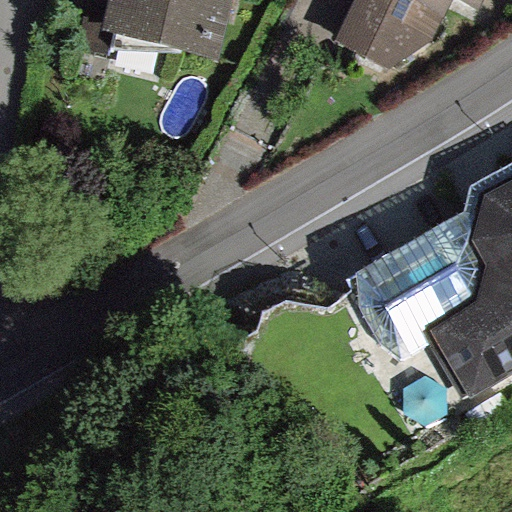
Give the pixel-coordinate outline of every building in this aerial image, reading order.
[(232,0),(108,0),(103,19),(100,30),(113,34),(218,58),(232,0)] [(445,14),(416,0),(353,0),(335,38),(389,69),(431,43),(445,14)] [(482,0),(416,0),(445,14),(451,0),(460,0),(478,9),(482,0)] [(103,19),(84,15),(75,49),(106,58),(113,34),(100,30),(103,19)] [(485,196),(511,179),(511,163),(472,186),(465,211),(356,274),(359,309),(381,347),(404,362),(431,345),(425,334),(478,302),(487,264),(473,240),(485,196)] [(511,179),(485,196),(473,240),(487,264),(478,302),(425,334),(431,345),(462,399),(468,395),(470,399),(511,374),(511,179)]
